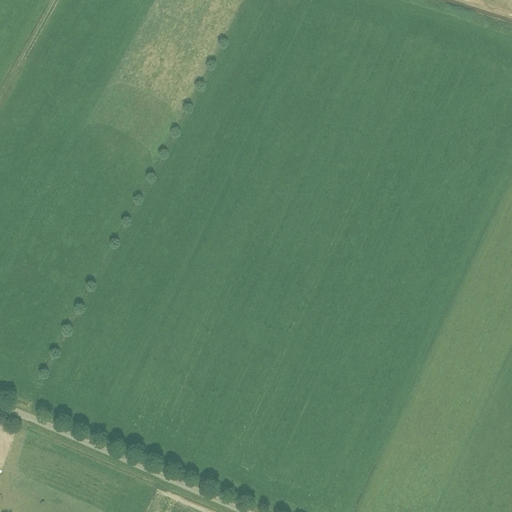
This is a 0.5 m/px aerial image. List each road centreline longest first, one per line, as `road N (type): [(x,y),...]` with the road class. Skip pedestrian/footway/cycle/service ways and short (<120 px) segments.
road 1 (unclassified): [(244,511),(0,405)]
road 2 (track): [(59,0),(0,110)]
